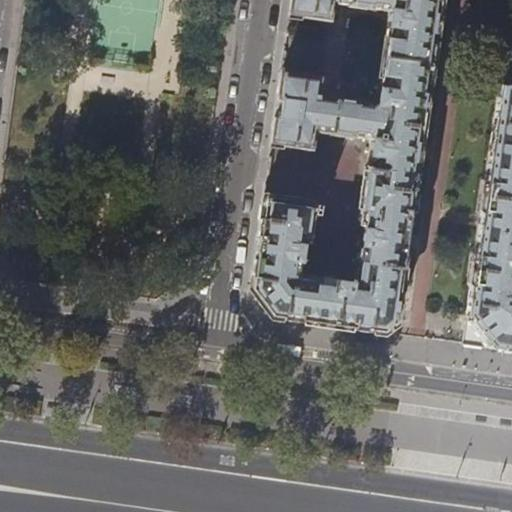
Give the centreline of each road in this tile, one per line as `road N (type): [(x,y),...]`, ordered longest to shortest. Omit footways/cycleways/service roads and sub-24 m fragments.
road 1 (primary): [(378,511),(0,457)]
road 2 (unclassified): [(211,353),(258,0)]
road 3 (residential): [(511,393),(211,353)]
